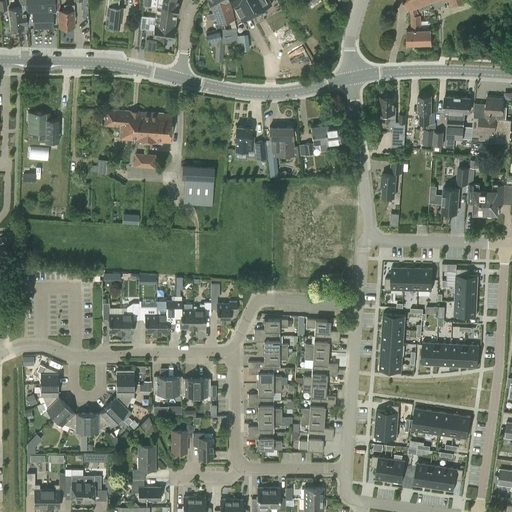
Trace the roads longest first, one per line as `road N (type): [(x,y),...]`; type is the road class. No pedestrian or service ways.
road 1 (residential): [(479,511),(498,367),(501,240)]
road 2 (residential): [(234,351),(72,357),(34,346),(0,354)]
road 3 (tertiary): [(181,78),(99,63),(0,61)]
road 4 (tertiary): [(181,78),(279,94),(353,77)]
road 5 (residential): [(344,470),(356,304)]
road 6 (residential): [(367,235),(353,77)]
road 7 (tertiary): [(511,74),(353,77)]
road 8 (residential): [(234,351),(261,299),(356,304)]
road 9 (residential): [(501,240),(367,235)]
